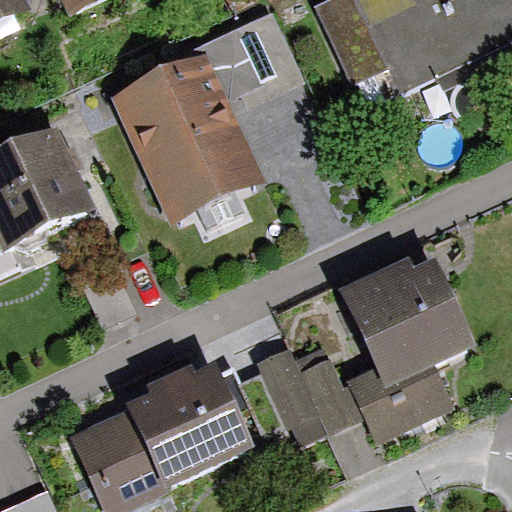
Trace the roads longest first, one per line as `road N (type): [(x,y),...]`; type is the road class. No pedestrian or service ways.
road 1 (residential): [(0,420),(511,185)]
road 2 (residential): [(349,511),(476,453),(511,455)]
